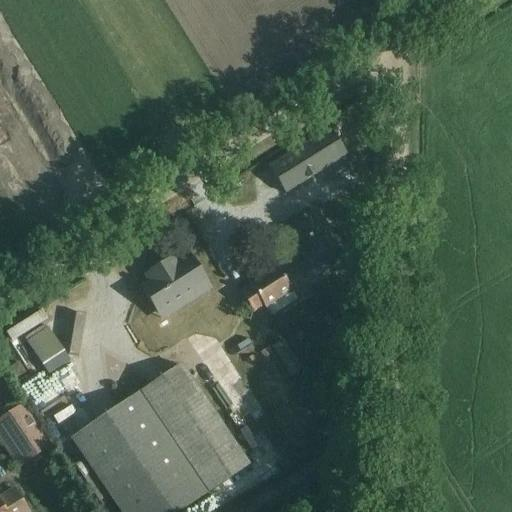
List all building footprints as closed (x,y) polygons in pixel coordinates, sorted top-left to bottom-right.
[(346,156),(330,131),(269,169),(285,195),(346,156)] [(350,166),(338,168),(341,186),(353,184),(350,166)] [(292,215),(307,271),(303,272),(307,285),(336,277),(318,208),(292,215)] [(194,286),(196,290),(206,283),(190,258),(176,267),(172,260),(146,276),(151,283),(142,289),(158,314),(173,305),(171,301),(194,286)] [(248,288),(238,295),(251,316),(261,310),(268,320),(309,295),(294,270),(280,278),(276,271),(263,279),(261,275),(246,284),(248,288)] [(27,343),(48,376),(70,362),(49,329),(27,343)] [(15,380),(24,374),(18,364),(9,370),(15,380)] [(182,366),(139,394),(70,440),(118,511),(180,511),(207,494),(250,466),(186,373),(182,366)] [(24,406),(0,421),(0,441),(17,468),(50,445),(24,406)] [(28,511),(25,506),(25,507),(15,489),(0,498),(0,511),(28,511)]
